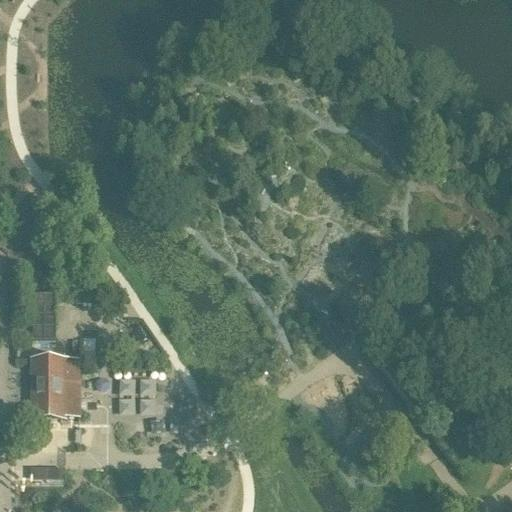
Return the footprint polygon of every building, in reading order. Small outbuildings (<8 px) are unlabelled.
[(261,215),(289,253),(292,250),(270,218),(282,210),(294,201),(279,180),(255,197),(236,175),(233,178),(250,200),(256,208),(256,207),(261,215)] [(346,313),(342,316),(462,477),(466,475),(458,459),(492,434),(444,369),(483,340),(501,366),(511,357),(511,287),(496,267),(452,299),(471,325),(432,354),(390,296),(356,321),(346,313)] [(98,297),(32,297),(32,346),(55,345),(55,307),(98,307),(98,297)] [(32,362),(33,424),(49,424),(65,424),(64,415),(79,415),(79,362),(56,362),(32,362)] [(121,380),(119,415),(157,416),(158,381),(121,380)] [(236,466),(230,457),(221,463),(227,472),(236,466)] [(66,483),(66,469),(33,469),(33,484),(66,483)]
